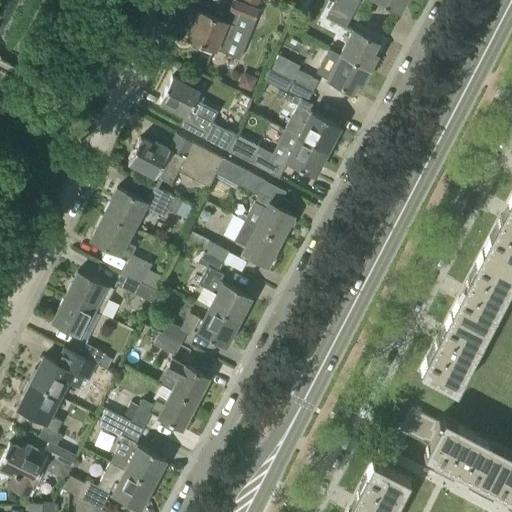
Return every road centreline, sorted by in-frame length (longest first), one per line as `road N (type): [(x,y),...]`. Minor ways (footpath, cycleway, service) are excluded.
road 1 (residential): [(444,0),(180,511)]
road 2 (secondary): [(247,511),(511,1)]
road 3 (residential): [(306,511),(511,109)]
road 4 (residential): [(0,342),(129,105),(169,0)]
